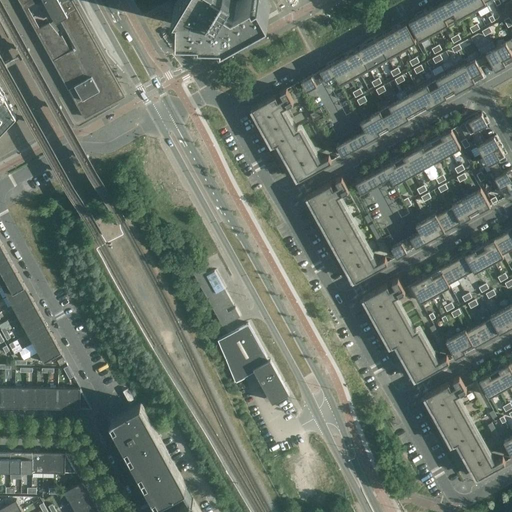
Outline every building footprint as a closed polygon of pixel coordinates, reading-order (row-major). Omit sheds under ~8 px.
[(126,95),(73,0),(20,0),(25,9),(40,0),(44,0),(56,22),(61,20),(76,47),(70,50),(62,35),(60,36),(50,22),(37,30),(85,117),(126,95)] [(266,0),(178,0),(178,2),(177,2),(177,4),(180,4),(179,26),(202,26),(202,29),(224,29),(224,32),(225,32),(268,9),(270,7),(266,0)] [(446,0),(445,1),(455,19),(465,14),(457,0),(446,0)] [(457,0),(465,14),(474,8),(469,0),(457,0)] [(469,0),(474,8),(484,3),(483,2),(481,0),(469,0)] [(436,6),(446,24),(455,19),(445,1),(436,6)] [(426,11),(436,29),(446,24),(436,6),(426,11)] [(417,16),(427,35),(436,29),(426,11),(417,16)] [(408,22),(418,40),(427,35),(417,16),(408,22)] [(395,28),(405,47),(415,41),(405,23),(395,28)] [(386,34),(396,52),(405,47),(395,28),(386,34)] [(377,39),(387,57),(396,52),(386,34),(377,39)] [(367,44),(377,62),(387,57),(377,39),(367,44)] [(494,48),(504,65),(511,60),(511,57),(509,52),(511,50),(511,44),(509,39),(494,48)] [(367,66),(368,67),(377,62),(367,44),(358,49),(367,66)] [(494,70),(504,65),(494,48),(479,56),(484,66),(490,62),(494,70)] [(352,49),(347,52),(348,54),(358,73),(368,67),(367,66),(358,49),(354,51),(352,49)] [(339,60),(349,78),(358,73),(348,54),(339,60)] [(464,65),(473,82),(483,76),(478,69),(484,66),(479,56),(464,65)] [(336,76),(339,83),(349,78),(339,60),(329,65),(335,75),(336,76)] [(454,69),(464,87),(473,82),(464,65),(463,64),(454,69)] [(335,75),(329,65),(320,70),(325,80),(335,75)] [(444,74),(454,92),(464,87),(454,69),(444,74)] [(435,79),(445,97),(454,92),(444,74),(435,79)] [(306,90),(316,85),(311,75),(301,81),(306,90)] [(425,84),(435,103),(445,97),(435,79),(425,84)] [(416,90),(426,108),(435,103),(425,84),(416,90)] [(2,92),(0,88),(0,87),(0,134),(16,117),(4,96),(5,96),(4,93),(3,91),(2,92)] [(294,101),(287,88),(280,92),(284,98),(279,100),(276,94),(253,107),(274,144),(279,141),(300,178),(322,165),(301,127),(295,130),(283,107),(287,104),(288,105),(294,101)] [(406,95),(416,113),(426,108),(416,90),(406,95)] [(397,100),(407,118),(416,113),(406,95),(397,100)] [(388,105),(398,123),(407,118),(397,100),(388,105)] [(378,111),(388,129),(398,123),(388,105),(378,111)] [(314,120),(324,114),(320,108),(310,113),(314,120)] [(369,117),(379,134),(388,129),(378,111),(369,116),(369,117)] [(464,122),(473,138),(481,134),(478,128),(487,123),(482,113),(464,122)] [(364,129),(369,139),(379,134),(369,117),(360,122),(364,129)] [(369,139),(364,129),(354,135),(359,145),(369,139)] [(450,152),(460,147),(450,130),(441,135),(450,152)] [(481,134),(473,138),(482,154),(499,145),(497,141),(499,140),(496,134),(484,140),(481,134)] [(359,145),(354,135),(344,140),(349,150),(359,145)] [(441,157),(450,152),(441,135),(431,140),(441,157)] [(328,139),(324,141),(330,152),(334,150),(328,139)] [(349,150),(344,140),(334,146),(339,156),(349,150)] [(431,162),(441,157),(431,140),(422,145),(431,162)] [(422,168),(431,162),(422,145),(413,151),(422,168)] [(482,154),(491,170),(499,166),(495,160),(505,155),(499,145),(482,154)] [(413,173),(422,168),(413,151),(403,156),(413,173)] [(332,160),(329,155),(322,159),(324,164),(332,160)] [(403,178),(413,173),(403,156),(394,161),(403,178)] [(394,183),(403,178),(394,161),(384,166),(390,176),(391,178),(394,183)] [(390,176),(384,166),(374,172),(380,181),(390,176)] [(499,166),(491,170),(500,186),(511,179),(511,167),(502,172),(499,166)] [(380,181),(374,172),(364,177),(370,187),(380,181)] [(349,189),(348,186),(342,176),(336,179),(339,185),(334,188),(331,182),(309,194),(356,279),(378,267),(338,195),(343,192),(349,189)] [(370,187),(364,177),(354,183),(360,192),(370,187)] [(505,196),(511,192),(511,179),(500,186),(505,196)] [(480,210),(489,205),(480,188),(470,193),(480,210)] [(470,216),(480,210),(470,193),(461,198),(470,216)] [(461,221),(470,216),(461,198),(451,204),(453,206),(461,221)] [(452,225),(461,221),(453,206),(444,210),(452,225)] [(444,230),(452,225),(444,210),(436,215),(444,230)] [(435,235),(444,230),(436,215),(435,213),(425,218),(435,235)] [(425,240),(435,235),(425,218),(416,223),(419,229),(420,231),(425,240)] [(383,241),(373,223),(370,225),(379,243),(383,241)] [(510,249),(511,248),(511,233),(510,230),(502,234),(510,249)] [(410,236),(415,246),(425,240),(420,231),(410,236)] [(502,254),(510,249),(502,234),(493,239),(502,254)] [(493,261),(503,256),(502,254),(493,239),(484,244),(493,261)] [(389,248),(395,257),(405,252),(399,242),(389,248)] [(484,266),(493,261),(484,244),(474,249),(484,266)] [(0,262),(9,257),(4,247),(0,249),(0,262)] [(473,270),(474,272),(484,266),(474,249),(470,251),(469,249),(464,252),(465,254),(473,270)] [(465,274),(473,270),(465,254),(456,259),(465,274)] [(0,274),(15,266),(9,257),(0,262),(0,274)] [(388,261),(385,257),(378,261),(380,265),(388,261)] [(456,279),(465,274),(456,259),(448,264),(456,279)] [(448,283),(456,279),(448,264),(440,268),(448,283)] [(0,282),(2,286),(20,276),(15,266),(0,274),(0,282)] [(234,304),(226,289),(215,269),(207,274),(204,268),(203,266),(193,271),(223,325),(240,315),(236,307),(228,311),(226,308),(234,304)] [(440,291),(449,286),(448,283),(440,268),(430,274),(440,291)] [(430,296),(440,291),(430,274),(421,279),(430,296)] [(7,295),(25,285),(20,276),(2,286),(7,295)] [(405,290),(404,288),(398,277),(392,281),(395,287),(391,289),(387,283),(365,296),(392,345),(397,342),(417,378),(439,365),(419,328),(414,331),(394,296),(399,294),(405,290)] [(421,301),(430,296),(421,279),(411,284),(421,301)] [(13,305),(30,295),(25,285),(7,295),(13,305)] [(18,314),(36,304),(30,295),(13,305),(18,314)] [(23,324),(41,314),(36,304),(18,314),(23,324)] [(509,327),(511,325),(511,310),(509,305),(499,310),(509,327)] [(499,332),(509,327),(499,310),(490,315),(491,317),(499,332)] [(28,333),(46,323),(41,314),(23,324),(28,333)] [(491,337),(499,332),(491,317),(483,322),(491,337)] [(290,392),(271,357),(270,358),(268,359),(248,322),(218,339),(236,381),(255,370),(273,401),(289,393),(290,392)] [(482,342),(491,337),(483,322),(474,327),(482,342)] [(33,343),(51,333),(46,323),(28,333),(33,343)] [(447,348),(434,325),(430,327),(443,350),(447,348)] [(474,346),(482,342),(474,327),(466,331),(474,346)] [(465,351),(474,346),(466,331),(465,329),(455,334),(465,351)] [(39,352),(56,342),(51,333),(33,343),(39,352)] [(455,357),(465,351),(455,334),(446,340),(455,357)] [(62,352),(56,342),(39,352),(44,362),(62,352)] [(449,360),(447,355),(439,359),(442,364),(449,360)] [(65,362),(62,357),(57,360),(60,365),(65,362)] [(498,368),(508,385),(511,383),(511,370),(508,363),(504,365),(503,363),(497,366),(498,368)] [(498,391),(508,385),(498,368),(489,374),(498,391)] [(489,396),(498,391),(489,374),(479,379),(489,396)] [(467,389),(466,387),(460,376),(453,379),(457,385),(452,388),(449,382),(426,394),(454,443),(459,440),(479,476),(496,467),(456,394),(460,392),(461,392),(467,389)] [(15,406),(15,386),(5,386),(4,406),(15,406)] [(26,407),(26,386),(15,386),(15,406),(26,407)] [(37,407),(37,386),(26,386),(26,407),(37,407)] [(47,407),(48,387),(37,386),(37,407),(47,407)] [(58,407),(59,387),(48,387),(47,407),(58,407)] [(69,407),(69,387),(59,387),(58,407),(69,407)] [(91,407),(80,387),(69,387),(69,407),(80,408),(80,407),(91,407)] [(184,488),(138,404),(128,410),(114,418),(122,432),(125,437),(124,437),(160,501),(178,491),(184,488)] [(492,422),(488,424),(504,454),(508,452),(508,451),(492,422)] [(0,470),(11,470),(11,451),(11,450),(0,450),(0,451),(0,466),(0,470)] [(22,471),(22,451),(22,450),(11,450),(11,451),(11,470),(22,471)] [(32,471),(33,451),(33,450),(22,450),(22,451),(22,471),(32,471)] [(43,471),(43,452),(43,451),(33,450),(33,451),(32,471),(43,471)] [(54,471),(54,452),(54,451),(43,451),(43,452),(43,471),(54,471)] [(77,472),(66,452),(66,451),(54,451),(54,452),(54,471),(77,472)] [(503,456),(495,460),(498,465),(505,461),(503,456)] [(88,491),(83,481),(65,491),(70,501),(88,491)] [(76,510),(93,500),(88,491),(70,501),(76,510)] [(16,511),(22,509),(17,499),(0,507),(0,511),(16,511)] [(197,511),(190,499),(184,502),(175,507),(166,511),(197,511)] [(76,511),(94,511),(99,510),(93,500),(76,510),(76,511)]
